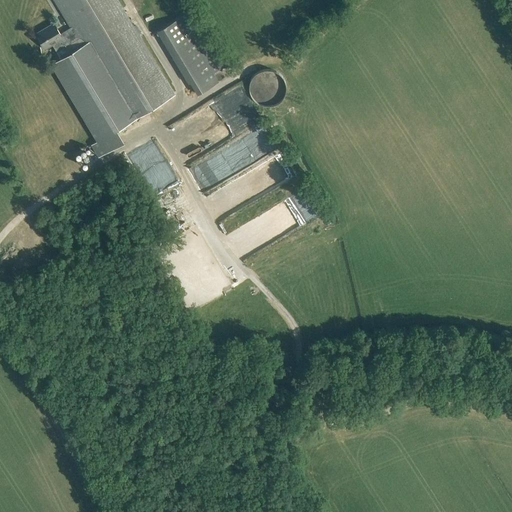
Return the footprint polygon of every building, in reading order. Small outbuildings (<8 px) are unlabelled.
[(52,63),(98,141),(137,117),(137,118),(141,116),(140,115),(158,105),(158,106),(162,104),(161,103),(175,95),(117,0),(53,0),(70,28),(60,34),(54,23),(36,34),(44,48),(52,44),(60,58),(52,63)] [(187,11),(179,17),(159,29),(198,93),(218,81),(214,73),(224,67),(187,11)] [(247,81),(215,100),(225,116),(257,97),(247,81)] [(215,100),(210,103),(218,121),(224,118),(215,100)] [(213,145),(254,121),(250,113),(255,110),(259,116),(266,112),(261,103),(217,128),(215,125),(187,141),(190,145),(200,139),(203,144),(210,139),(213,145)] [(237,167),(287,142),(275,119),(270,122),(269,119),(192,158),(196,166),(242,143),(243,147),(230,153),(237,167)] [(113,136),(98,146),(104,155),(119,145),(113,136)] [(281,180),(305,167),(295,148),(210,194),(223,218),(284,186),(281,180)] [(175,182),(176,189),(187,187),(186,180),(175,182)] [(245,255),(331,213),(317,184),(290,198),(287,192),(267,201),(273,212),(234,232),(245,255)] [(33,238),(39,244),(30,253),(40,263),(57,247),(41,230),(33,238)] [(60,251),(68,246),(62,238),(55,243),(60,251)]
